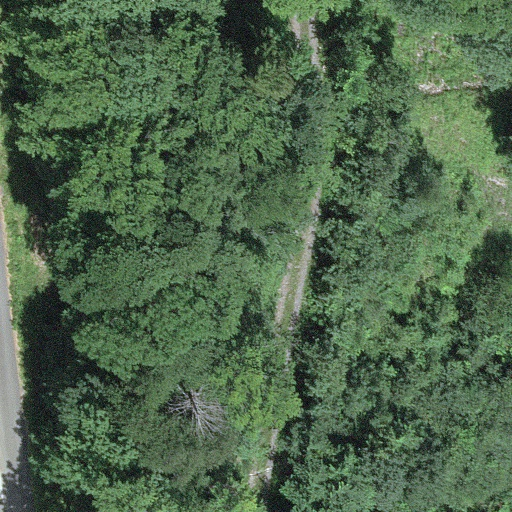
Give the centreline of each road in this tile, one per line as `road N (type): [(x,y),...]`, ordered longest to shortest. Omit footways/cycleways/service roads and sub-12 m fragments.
road 1 (track): [(296,0),(307,187),(258,511)]
road 2 (track): [(0,305),(32,511)]
